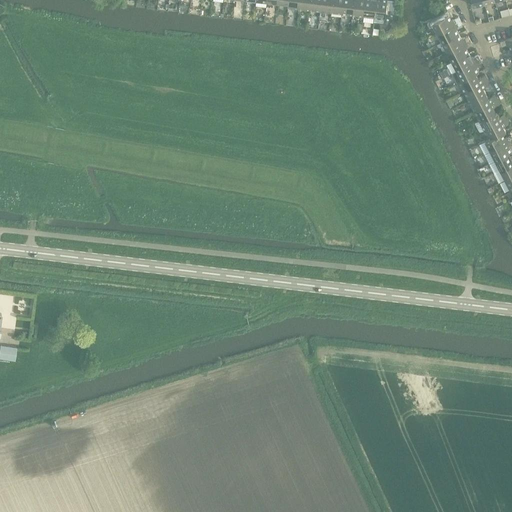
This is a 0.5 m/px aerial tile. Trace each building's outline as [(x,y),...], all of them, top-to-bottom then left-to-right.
[(299,0),(299,8),(310,9),(310,0),(299,0)] [(310,0),(310,9),(320,10),(321,0),(310,0)] [(321,0),(320,10),(331,11),(332,0),(321,0)] [(332,0),(331,11),(342,13),(343,0),(332,0)] [(343,0),(342,13),(353,14),(354,0),(343,0)] [(354,0),(353,14),(363,15),(365,0),(354,0)] [(365,0),(363,15),(374,16),(375,0),(365,0)] [(375,0),(374,16),(385,18),(387,0),(375,0)] [(432,22),(437,32),(460,20),(458,16),(453,19),(451,19),(448,14),(432,22)] [(460,20),(437,32),(442,42),(459,33),(456,29),(457,27),(462,24),(460,20)] [(459,33),(442,42),(447,51),(470,39),(468,36),(463,38),(461,38),(459,33)] [(509,45),(511,50),(511,49),(511,37),(500,41),(502,46),(508,44),(509,45)] [(470,39),(447,51),(452,61),(469,52),(466,48),(467,46),(472,43),(470,39)] [(469,52),(452,61),(457,71),(480,59),(478,55),(473,58),(471,57),(469,52)] [(457,71),(453,73),(457,82),(459,81),(462,80),(476,73),(476,74),(479,72),(476,67),(477,65),(482,62),(480,59),(457,71)] [(462,80),(459,81),(464,91),(488,79),(485,75),(478,78),(476,74),(476,73),(462,80)] [(488,79),(464,91),(469,101),(486,92),(483,87),(490,84),(488,79)] [(486,92),(469,101),(474,110),(498,98),(495,94),(488,97),(486,92)] [(498,98),(474,110),(479,120),(496,111),(493,106),(500,103),(498,98)] [(479,120),(480,120),(475,123),(480,132),(484,129),(484,130),(507,117),(505,113),(498,117),(496,111),(479,120)] [(507,117),(484,130),(489,139),(502,133),(506,131),(503,126),(510,122),(507,117)] [(489,139),(485,141),(491,151),(511,139),(511,135),(506,138),(504,137),(502,133),(489,139)] [(511,139),(491,151),(496,160),(511,152),(510,147),(510,145),(511,144),(511,139)] [(511,151),(511,152),(496,160),(501,170),(511,163),(511,151)] [(511,163),(501,170),(506,179),(511,175),(511,163)] [(0,352),(0,357),(15,360),(17,348),(1,345),(0,352)]
